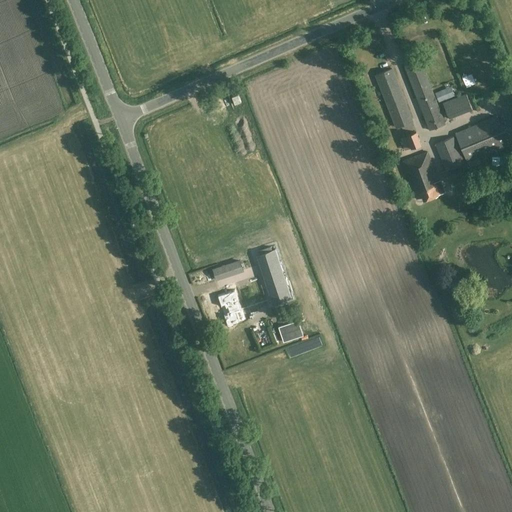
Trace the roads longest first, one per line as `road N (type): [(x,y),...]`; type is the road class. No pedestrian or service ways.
road 1 (tertiary): [(270,511),(121,119)]
road 2 (tertiary): [(121,119),(394,0)]
road 3 (tertiary): [(121,119),(72,0)]
